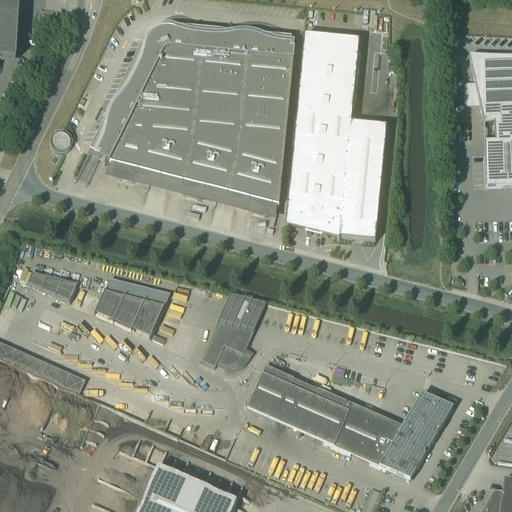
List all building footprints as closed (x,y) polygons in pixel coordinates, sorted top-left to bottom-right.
[(0,63),(14,65),(18,3),(5,3),(0,1),(0,63)] [(103,125),(89,153),(100,158),(98,162),(109,167),(112,168),(104,184),(276,227),(277,210),(278,210),(293,65),(294,53),(295,41),(260,38),(260,39),(261,39),(260,42),(258,41),(255,40),(252,40),(248,39),(245,39),(242,39),(240,39),(237,39),(233,40),(233,36),(234,36),(234,35),(173,29),(173,30),(174,30),(173,34),(169,33),(161,34),(157,35),(152,39),(147,45),(146,49),(142,48),(142,47),(141,47),(115,101),(115,102),(116,101),(119,103),(118,104),(117,106),(115,108),(114,110),(113,112),(111,115),(110,118),(108,121),(108,125),(107,127),(103,125)] [(288,230),(337,242),(336,244),(339,244),(339,242),(375,246),(386,131),(351,127),(359,45),(356,44),(356,46),(307,41),(307,39),(304,39),(285,231),(288,232),(288,230)] [(497,61),(469,60),(483,128),(485,190),(511,188),(511,57),(497,58),(497,61)] [(71,144),(64,128),(49,135),(56,151),(71,144)] [(32,277),(27,286),(69,306),(77,288),(32,277)] [(94,316),(149,342),(163,310),(104,295),(94,316)] [(219,323),(200,365),(214,371),(216,369),(226,373),(227,374),(229,374),(231,374),(233,374),(235,374),(237,374),(239,373),(241,372),(242,371),(244,370),(245,369),(246,367),(254,357),(246,352),(255,333),(219,323)] [(0,347),(0,362),(79,398),(83,385),(0,347)] [(263,370),(246,413),(409,485),(452,412),(423,394),(403,427),(263,370)] [(353,387),(363,388),(364,381),(353,380),(353,387)] [(130,405),(128,409),(138,415),(140,411),(130,405)] [(156,471),(138,511),(232,511),(235,506),(156,471)] [(511,511),(511,484),(503,483),(501,496),(501,499),(497,499),(496,499),(495,499),(494,499),(494,500),(493,500),(486,511),(511,511)] [(356,511),(366,511),(376,491),(367,487),(356,511)]
